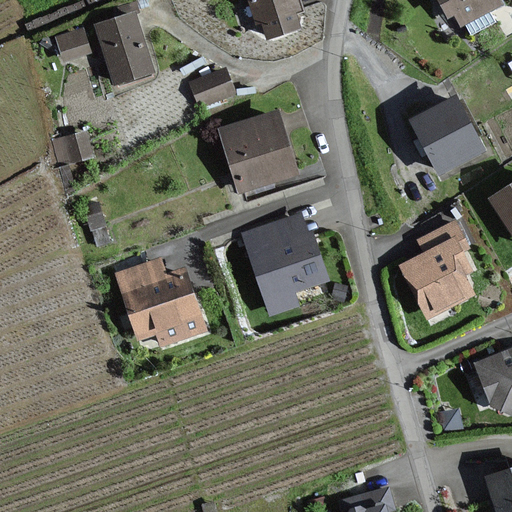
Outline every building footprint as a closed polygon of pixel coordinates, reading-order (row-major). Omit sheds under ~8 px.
[(300,8),(297,0),(249,0),(257,22),(263,20),(268,37),(300,27),(294,10),(300,8)] [(499,0),(440,0),(449,16),(455,13),(461,25),(502,3),(499,0)] [(152,73),(134,14),(97,26),(115,84),(152,73)] [(89,52),(81,29),(58,37),(65,60),(89,52)] [(225,70),(192,82),(200,104),(233,92),(225,70)] [(455,97),(413,120),(441,173),(483,151),(455,97)] [(276,112),(222,129),(241,190),(295,173),(276,112)] [(90,154),(84,133),(62,139),(68,160),(90,154)] [(511,185),(492,199),(511,229),(511,185)] [(303,214),(244,233),(271,313),(298,304),(293,291),(326,280),(303,214)] [(427,253),(402,265),(428,317),(474,294),(463,274),(472,270),(462,251),(467,248),(455,222),(420,239),(427,253)] [(160,260),(118,275),(140,338),(157,332),(162,345),(205,330),(184,270),(165,277),(160,260)] [(511,349),(476,363),(491,405),(510,414),(511,413),(511,349)] [(511,511),(511,469),(487,477),(497,511),(511,511)] [(345,511),(362,511),(385,506),(386,511),(394,509),(388,488),(342,501),(345,511)]
